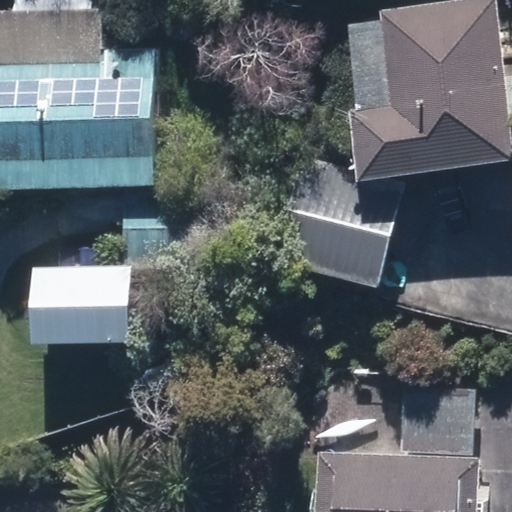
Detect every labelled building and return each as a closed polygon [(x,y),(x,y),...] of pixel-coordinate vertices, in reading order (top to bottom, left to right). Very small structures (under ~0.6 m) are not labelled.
[(4,0),(6,168),(199,166),(198,39),(111,40),(110,0),(4,0)] [(366,98),(372,161),(511,147),(511,122),(500,0),(435,0),(408,3),(417,93),(366,98)] [(291,161),(269,242),(391,273),(412,193),(291,161)] [(229,194),(145,189),(141,245),(226,251),(229,194)] [(43,250),(43,325),(141,327),(142,252),(43,250)] [(480,382),(418,383),(419,441),(481,439),(480,382)] [(453,511),(455,449),(323,444),(320,511),(453,511)]
